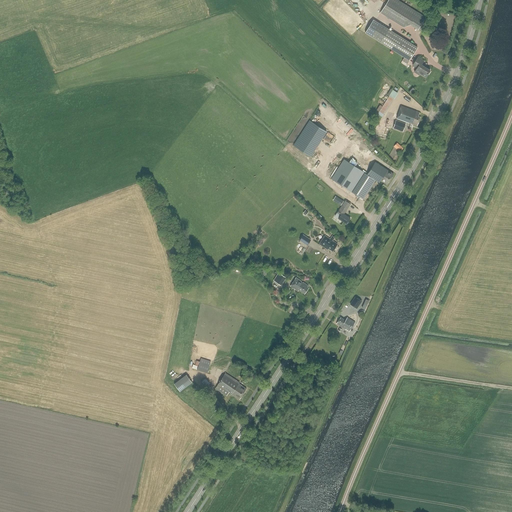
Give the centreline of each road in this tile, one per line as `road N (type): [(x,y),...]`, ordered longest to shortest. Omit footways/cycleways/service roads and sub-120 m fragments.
road 1 (secondary): [(187,511),(431,133),(478,0)]
road 2 (unclassified): [(340,511),(511,115)]
